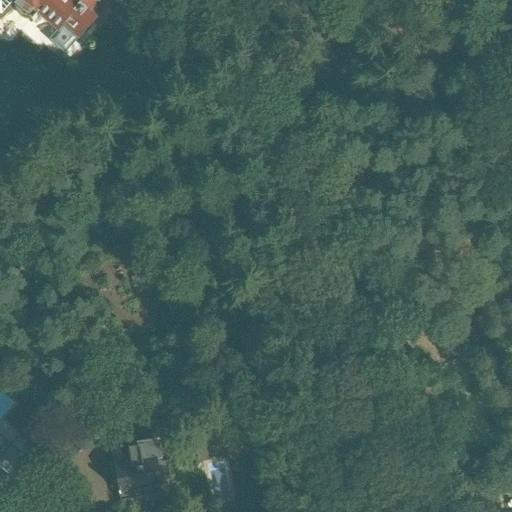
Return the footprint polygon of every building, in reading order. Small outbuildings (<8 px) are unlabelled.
[(31,20),(33,21),(39,15),(57,31),(64,24),(79,38),(84,32),(87,35),(94,27),(91,24),(97,18),(88,11),(96,2),(100,2),(102,0),(0,0),(0,19),(1,21),(15,5),(16,6),(16,10),(17,12),(18,14),(20,17),(22,18),(24,19),(28,20),(31,20)] [(166,430),(183,416),(174,406),(157,419),(166,430)] [(153,446),(151,435),(157,433),(150,410),(132,415),(139,436),(128,439),(130,448),(129,448),(130,451),(115,453),(117,464),(111,465),(112,473),(118,473),(120,488),(119,488),(121,502),(162,495),(160,484),(166,483),(165,479),(171,478),(168,462),(163,463),(162,459),(157,460),(155,446),(153,446)] [(67,453),(94,449),(88,415),(61,420),(67,453)] [(227,450),(231,458),(242,452),(238,444),(227,450)]
